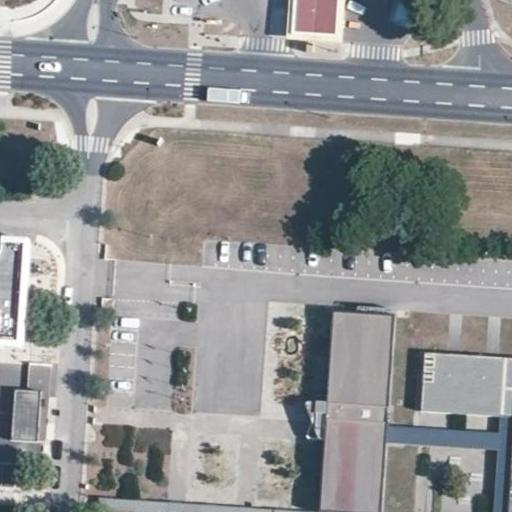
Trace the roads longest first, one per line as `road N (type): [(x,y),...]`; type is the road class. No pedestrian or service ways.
road 1 (unclassified): [(64,511),(91,86)]
road 2 (secondary): [(91,86),(511,117)]
road 3 (secondary): [(511,82),(92,53)]
